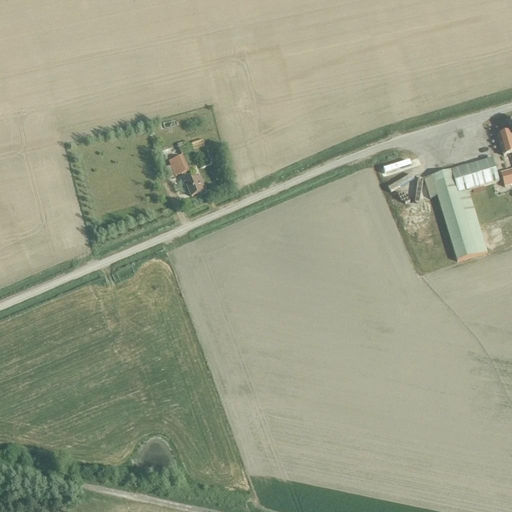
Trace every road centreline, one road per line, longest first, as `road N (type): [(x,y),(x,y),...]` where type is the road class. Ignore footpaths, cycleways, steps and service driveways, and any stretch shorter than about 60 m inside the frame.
road 1 (unclassified): [(0,309),(334,164),(511,106)]
road 2 (unclassified): [(0,468),(201,511)]
